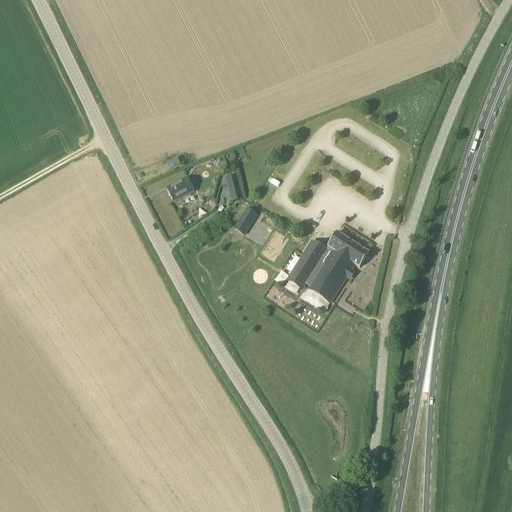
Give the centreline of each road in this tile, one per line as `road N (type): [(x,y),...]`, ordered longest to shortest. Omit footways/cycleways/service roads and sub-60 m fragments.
road 1 (tertiary): [(307,511),(290,464),(183,289),(36,0)]
road 2 (unclassified): [(507,0),(408,233),(384,337),(365,511)]
road 3 (primary): [(427,374),(455,231),(511,65)]
road 4 (primary): [(427,374),(397,511)]
road 5 (primary): [(425,511),(427,374)]
road 6 (unknown): [(317,143),(343,121),(394,152),(385,183)]
road 7 (track): [(0,198),(105,138)]
